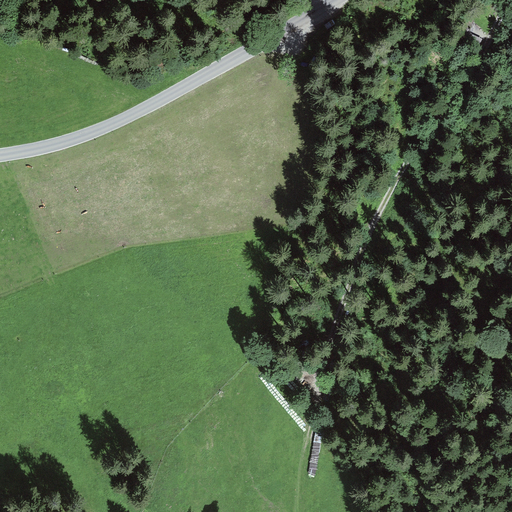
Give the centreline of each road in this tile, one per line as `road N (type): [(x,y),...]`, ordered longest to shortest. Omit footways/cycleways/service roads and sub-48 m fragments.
road 1 (track): [(316,405),(367,237),(508,0)]
road 2 (tertiary): [(0,155),(114,123),(336,0)]
